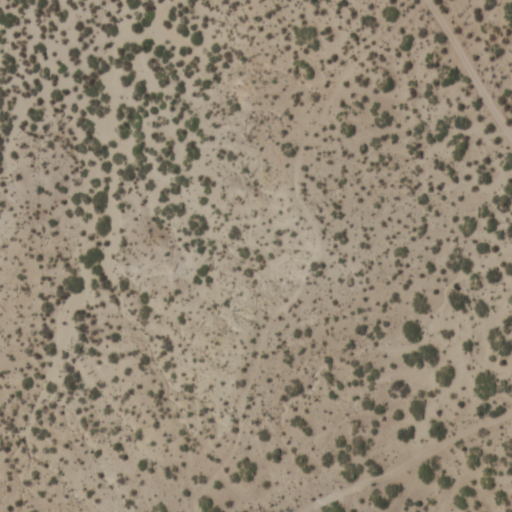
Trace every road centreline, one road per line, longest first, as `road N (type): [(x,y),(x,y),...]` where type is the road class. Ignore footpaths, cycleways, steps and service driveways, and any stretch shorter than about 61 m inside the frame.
road 1 (track): [(337,511),(511,428)]
road 2 (track): [(422,0),(511,134)]
